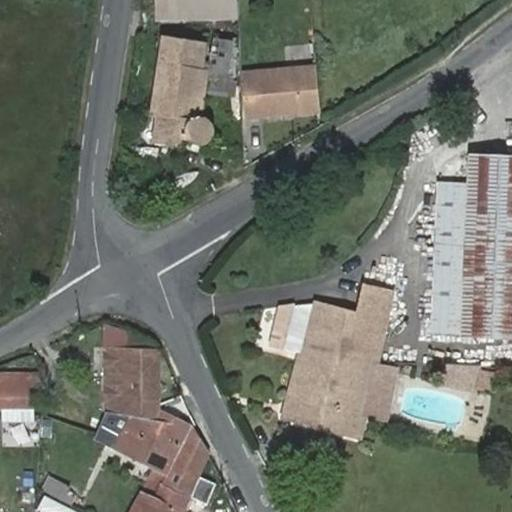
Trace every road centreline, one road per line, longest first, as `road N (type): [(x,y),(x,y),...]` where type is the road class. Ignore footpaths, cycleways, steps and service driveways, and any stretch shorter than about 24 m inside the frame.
road 1 (unclassified): [(124,266),(252,195),(511,29)]
road 2 (unclassified): [(124,266),(169,309),(269,511)]
road 3 (unclassified): [(119,0),(95,196),(124,266)]
road 4 (unclassified): [(124,266),(0,342)]
